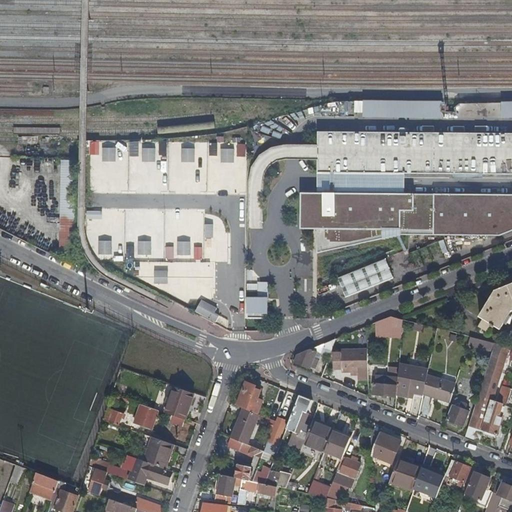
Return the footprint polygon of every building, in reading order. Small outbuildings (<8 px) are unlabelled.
[(360,120),(369,120),(369,104),(360,105),(360,120)] [(439,104),(369,104),(369,120),(439,120),(439,104)] [(314,149),(314,176),(402,176),(511,176),(511,135),(314,135),(314,149)] [(99,142),(91,142),(91,155),(99,155),(99,142)] [(218,144),(209,144),(210,157),(218,157),(218,144)] [(245,145),(237,145),(237,158),(245,158),(245,145)] [(116,149),(102,149),(102,163),(116,163),(116,149)] [(156,149),(142,149),(142,163),(155,163),(156,149)] [(195,149),(181,149),(181,163),(195,163),(195,149)] [(234,150),(221,150),(221,164),(234,164),(234,150)] [(59,162),(57,258),(72,265),(74,163),(59,162)] [(402,176),(314,176),(314,185),(314,196),(402,196),(402,185),(402,176)] [(314,196),(298,196),(298,232),(314,232),(314,196)] [(314,256),(397,237),(497,237),(511,231),(511,196),(402,196),(314,196),(314,232),(314,256)] [(102,220),(102,212),(89,212),(89,220),(102,220)] [(213,226),(205,226),(205,239),(213,239),(213,226)] [(112,242),(99,242),(99,256),(112,256),(112,242)] [(151,243),(138,243),(138,256),(151,257),(151,243)] [(191,243),(177,243),(177,257),(191,257),(191,243)] [(134,247),(126,247),(126,260),(134,260),(134,247)] [(174,248),(166,248),(166,261),(174,261),(174,248)] [(336,279),(343,299),(391,280),(383,260),(336,279)] [(168,285),(168,272),(154,271),(154,285),(168,285)] [(245,298),(244,319),(265,319),(266,283),(255,283),(255,298),(245,298)] [(483,318),(477,327),(486,332),(490,326),(493,328),(495,326),(500,329),(511,310),(511,309),(511,283),(495,290),(493,293),(490,291),(486,297),(489,299),(479,316),(483,318)] [(201,300),(195,312),(216,323),(220,316),(214,313),(217,309),(201,300)] [(392,333),(401,333),(402,318),(392,316),(376,322),(376,336),(392,335),(392,333)] [(468,344),(492,350),(494,343),(470,337),(468,344)] [(333,345),(326,342),(297,354),(294,362),(309,368),(310,367),(315,369),(318,360),(314,358),(316,352),(329,357),(333,345)] [(491,401),(508,347),(494,343),(492,350),(464,438),(478,443),(482,429),(496,434),(502,417),(499,416),(502,405),(491,401)] [(367,371),(368,371),(367,349),(342,349),(342,372),(352,372),(352,368),(367,369),(367,371)] [(427,376),(428,367),(398,363),(398,372),(397,378),(397,386),(396,395),(408,396),(408,394),(414,394),(423,395),(427,376)] [(397,378),(388,377),(378,376),(379,372),(375,372),(373,394),(394,396),(395,386),(397,386),(397,378)] [(423,395),(449,403),(455,384),(427,376),(423,395)] [(246,383),(237,406),(243,408),(258,414),(264,400),(258,398),(261,391),(255,389),(256,386),(246,383)] [(166,412),(165,413),(172,415),(185,420),(186,420),(190,406),(195,394),(174,387),(170,398),(166,412)] [(501,387),(497,401),(505,404),(510,389),(501,387)] [(288,445),(300,450),(303,444),(307,433),(303,431),(305,425),(302,424),(307,412),(311,401),(299,396),(286,430),(293,432),(288,445)] [(151,429),(158,410),(141,404),(134,423),(151,429)] [(452,405),(446,419),(462,426),(468,411),(464,410),(465,408),(461,406),(460,408),(452,405)] [(243,408),(232,439),(249,446),(260,415),(258,414),(243,408)] [(123,414),(108,409),(104,421),(118,426),(123,414)] [(272,412),(269,419),(275,421),(277,416),(278,414),(272,412)] [(183,427),(185,420),(172,415),(170,422),(183,427)] [(272,431),(280,434),(285,421),(278,418),(277,422),(275,421),(272,431)] [(303,444),(324,453),(325,452),(333,431),(334,429),(319,423),(320,422),(313,419),(307,433),(303,444)] [(333,431),(350,438),(352,435),(334,429),(333,431)] [(401,442),(370,429),(372,454),(392,463),(401,442)] [(264,452),(269,454),(273,444),(276,445),(280,434),(272,431),(270,436),(264,452)] [(325,452),(342,459),(343,456),(346,449),(350,438),(333,431),(325,452)] [(152,438),(144,461),(156,465),(166,469),(169,459),(168,459),(172,445),(152,438)] [(249,453),(261,458),(264,452),(249,446),(232,439),(231,438),(228,446),(249,455),(249,453)] [(267,461),(269,454),(264,452),(261,458),(261,459),(267,461)] [(358,458),(352,456),(351,460),(343,456),(342,459),(333,481),(348,486),(351,488),(361,463),(357,462),(358,458)] [(109,464),(92,458),(89,467),(106,472),(109,464)] [(422,466),(399,458),(399,461),(421,468),(422,466)] [(156,468),(156,465),(144,461),(137,459),(129,480),(144,485),(147,476),(169,483),(172,473),(156,468)] [(471,467),(452,460),(446,476),(441,487),(448,491),(451,484),(448,482),(450,479),(450,478),(451,477),(452,477),(450,482),(456,485),(458,479),(465,482),(471,467)] [(391,480),(415,489),(421,468),(399,461),(391,480)] [(18,483),(24,468),(16,465),(10,480),(18,483)] [(238,465),(236,478),(248,481),(251,468),(238,465)] [(446,476),(422,466),(421,468),(415,489),(437,497),(441,487),(446,476)] [(99,495),(106,472),(89,467),(87,473),(94,475),(89,492),(99,495)] [(290,475),(270,470),(268,476),(265,484),(277,487),(285,489),(290,475)] [(268,476),(256,472),(253,482),(265,484),(268,476)] [(490,478),(474,472),(464,498),(480,504),(485,490),(490,478)] [(29,493),(49,500),(52,492),(55,493),(59,482),(36,473),(29,493)] [(272,497),(276,498),(277,487),(265,484),(253,482),(248,481),(236,478),(234,478),(219,475),(214,502),(229,503),(233,485),(240,486),(237,503),(244,504),(247,490),(257,492),(257,494),(272,497)] [(389,484),(414,492),(415,489),(391,480),(389,484)] [(330,488),(313,481),(308,494),(326,498),(330,488)] [(348,486),(333,481),(331,486),(344,491),(345,492),(348,486)] [(50,507),(65,511),(73,511),(79,497),(74,496),(77,488),(67,485),(59,482),(55,493),(52,501),(50,507)] [(497,511),(498,509),(499,507),(511,511),(511,487),(502,483),(500,488),(495,486),(492,493),(487,507),(484,511),(497,511)] [(344,491),(331,486),(330,488),(326,498),(340,501),(344,491)] [(485,490),(480,504),(487,507),(492,493),(485,490)] [(146,511),(161,511),(163,507),(139,498),(135,508),(137,509),(146,511)] [(343,509),(350,510),(351,503),(340,501),(326,498),(325,508),(327,508),(326,511),(339,511),(339,510),(331,509),(332,505),(344,506),(343,509)] [(135,511),(137,509),(135,508),(109,499),(104,511),(110,511),(111,511),(135,511)] [(0,511),(10,511),(13,505),(3,501),(0,508),(0,511)] [(226,511),(227,506),(203,503),(201,511),(226,511)]
